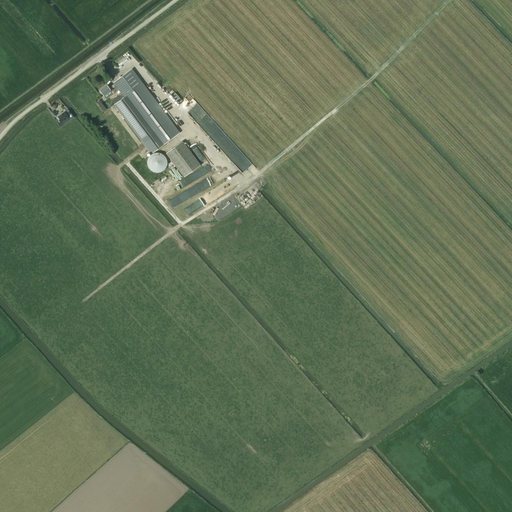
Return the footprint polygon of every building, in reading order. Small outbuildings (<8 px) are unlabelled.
[(106,86),(100,90),(104,96),(110,91),(113,95),(119,90),(121,93),(111,100),(151,153),(179,133),(169,119),(132,69),(113,83),(114,84),(108,88),(106,86)] [(189,107),(176,92),(170,97),(185,114),(191,108),(189,107)] [(96,102),(103,111),(106,109),(99,100),(96,102)] [(51,113),(55,117),(59,112),(56,108),(51,113)] [(58,120),(57,122),(58,123),(58,124),(61,128),(64,125),(70,120),(74,117),(68,110),(65,112),(58,117),(61,121),(60,122),(58,120)] [(200,165),(182,141),(166,153),(184,177),(200,165)] [(162,174),(168,157),(157,153),(155,157),(152,156),(148,168),(162,174)]
